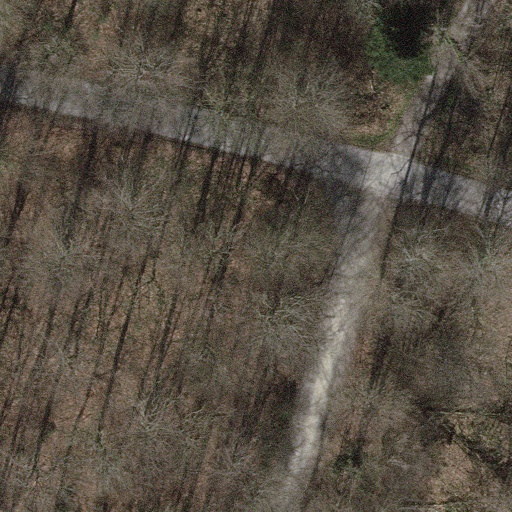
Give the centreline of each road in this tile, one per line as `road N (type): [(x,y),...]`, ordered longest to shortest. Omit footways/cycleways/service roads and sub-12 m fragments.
road 1 (track): [(0,89),(393,174)]
road 2 (track): [(393,174),(350,283),(284,511)]
road 3 (track): [(484,0),(393,174)]
road 4 (track): [(393,174),(511,212)]
